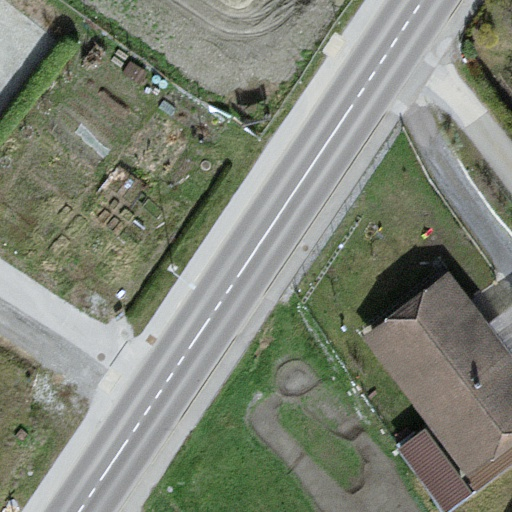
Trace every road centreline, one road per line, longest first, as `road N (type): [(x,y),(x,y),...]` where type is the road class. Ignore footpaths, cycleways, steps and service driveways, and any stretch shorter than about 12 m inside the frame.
road 1 (secondary): [(79,511),(420,0)]
road 2 (unknown): [(450,99),(435,159),(511,282)]
road 3 (unknown): [(130,435),(91,383),(0,325)]
